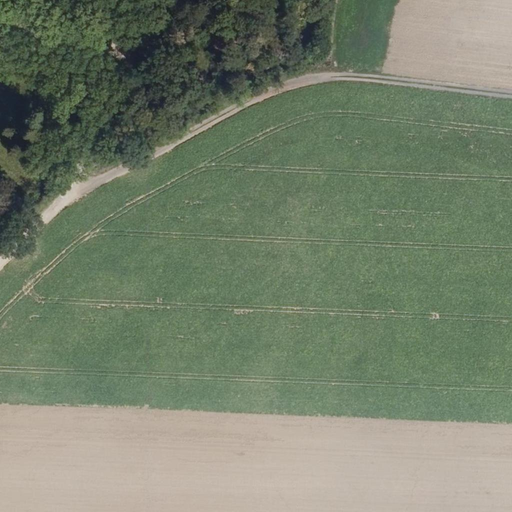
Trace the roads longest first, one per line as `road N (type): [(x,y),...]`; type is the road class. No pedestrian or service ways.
road 1 (track): [(78,183),(307,77),(511,94)]
road 2 (track): [(138,59),(78,183),(0,256)]
